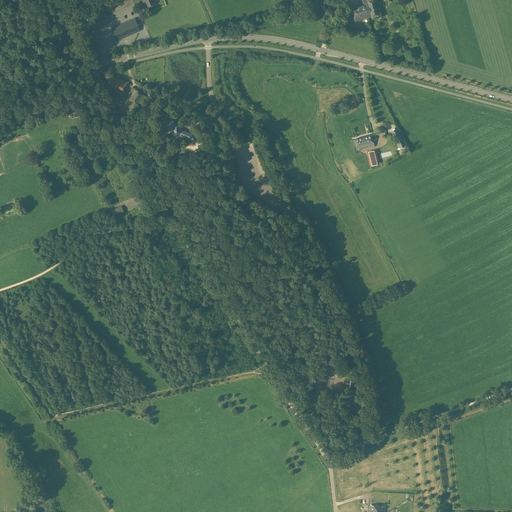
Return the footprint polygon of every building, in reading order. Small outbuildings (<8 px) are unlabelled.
[(115,0),(103,5),(102,2),(86,8),(93,23),(108,17),(106,11),(130,1),(130,0),(115,0)] [(321,4),(312,6),(314,12),(316,12),(316,13),(323,11),(322,10),(339,6),(338,0),(336,0),(321,3),(321,4)] [(374,0),(367,0),(368,0),(364,1),(365,5),(367,13),(368,18),(372,17),(378,15),(374,0)] [(364,5),(355,8),(354,6),(350,7),(350,9),(352,9),(355,21),(368,18),(367,13),(365,5),(364,1),(363,1),(364,5)] [(333,16),(326,13),(323,20),(329,23),(333,16)] [(140,31),(135,18),(111,29),(116,41),(140,31)] [(106,87),(122,94),(127,83),(111,76),(106,87)] [(119,106),(127,120),(144,95),(133,88),(127,97),(125,96),(119,106)] [(192,141),(192,140),(195,135),(182,129),(181,126),(177,125),(174,126),(167,123),(164,128),(172,131),(173,134),(176,136),(179,135),(192,141)] [(405,144),(400,133),(393,137),(399,148),(405,144)] [(376,134),(372,135),(355,140),(357,150),(374,146),(373,140),(377,139),(376,134)] [(378,163),(376,150),(368,152),(370,163),(371,163),(372,164),(378,163)] [(350,398),(345,400),(349,415),(354,413),(354,414),(360,412),(365,410),(360,395),(355,397),(355,396),(350,398)]
